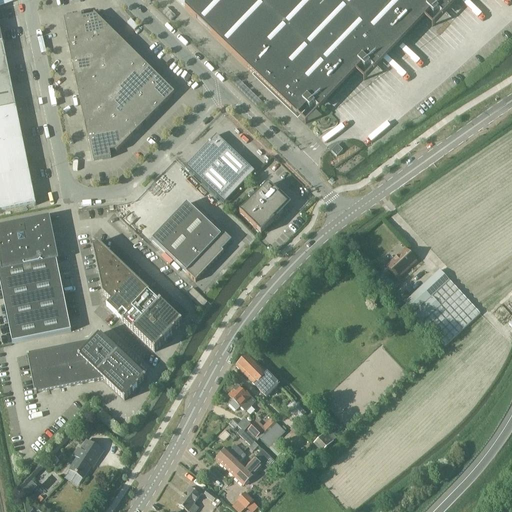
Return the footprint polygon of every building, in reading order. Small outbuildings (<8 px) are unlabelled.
[(176,0),(185,8),(185,9),(305,125),(355,73),(364,81),(424,19),(432,27),(458,0),(176,0)] [(88,137),(93,162),(111,159),(110,153),(116,151),(116,152),(116,153),(174,94),(94,15),(95,16),(82,19),(81,16),(64,20),(69,46),(68,46),(87,138),(88,137)] [(0,60),(0,77),(10,75),(6,59),(0,60)] [(0,77),(0,111),(16,108),(10,75),(0,77)] [(0,111),(0,127),(19,124),(16,108),(0,111)] [(0,127),(0,144),(23,140),(19,124),(0,127)] [(217,136),(186,168),(224,204),(255,172),(217,136)] [(0,144),(0,178),(29,172),(23,140),(0,144)] [(332,152),(337,157),(343,151),(338,146),(332,152)] [(29,172),(0,178),(0,211),(35,205),(35,206),(36,206),(29,172)] [(240,215),(262,236),(284,213),(283,212),(288,206),(285,203),(286,202),(269,186),(240,215)] [(188,204),(153,241),(196,282),(224,253),(223,252),(232,242),(224,235),(222,237),(188,204)] [(71,332),(49,222),(25,227),(24,224),(14,226),(14,229),(0,231),(0,282),(13,344),(71,332)] [(108,304),(106,306),(108,308),(119,319),(120,320),(120,319),(124,323),(125,325),(126,325),(134,333),(136,335),(153,351),(155,353),(156,352),(156,351),(162,345),(163,344),(174,332),(174,333),(175,331),(181,325),(183,324),(181,322),(162,304),(160,302),(98,243),(93,248),(103,294),(111,302),(108,305),(108,304)] [(386,267),(397,279),(416,262),(405,250),(386,267)] [(451,283),(443,275),(440,271),(402,305),(428,333),(442,347),(478,312),(465,299),(451,283)] [(34,393),(35,394),(37,394),(103,380),(123,399),(123,400),(124,401),(126,400),(125,400),(131,393),(132,394),(133,392),(137,387),(138,387),(139,386),(145,379),(145,380),(146,378),(145,377),(144,377),(101,336),(100,334),(99,335),(99,336),(92,343),(29,355),(27,355),(27,357),(35,393),(34,393)] [(254,386),(266,398),(279,386),(248,355),(236,367),(254,386)] [(240,408),(246,413),(251,408),(256,403),(243,390),(242,392),(240,390),(238,388),(229,397),(234,401),(230,405),(236,411),(240,408)] [(287,408),(298,419),(305,412),(294,401),(287,408)] [(239,424),(246,431),(251,426),(244,419),(239,424)] [(248,431),(247,432),(256,441),(257,441),(259,439),(260,439),(275,423),(271,419),(263,427),(258,421),(255,424),(248,431)] [(275,423),(260,439),(269,448),(285,433),(285,432),(287,430),(283,427),(281,429),(275,423)] [(285,433),(269,448),(285,464),(290,458),(283,451),(282,452),(274,444),(286,433),(285,433)] [(250,446),(254,442),(250,438),(249,438),(244,434),(241,437),(246,442),(250,446)] [(250,446),(250,447),(248,449),(253,453),(259,446),(254,442),(250,446)] [(93,469),(102,455),(95,450),(96,449),(93,448),(93,449),(85,444),(76,458),(74,457),(72,460),(73,461),(72,464),(70,463),(61,478),(81,491),(87,482),(86,481),(87,479),(91,482),(97,472),(93,469)] [(215,460),(226,471),(243,454),(234,446),(228,452),(226,449),(215,460)] [(244,467),(234,478),(243,486),(270,458),(262,450),(245,468),(244,467)] [(226,471),(234,478),(244,467),(240,463),(246,457),(243,454),(226,471)] [(27,485),(18,494),(25,500),(33,491),(27,485)] [(194,505),(201,496),(190,488),(177,505),(186,511),(196,511),(198,509),(194,505)] [(213,504),(212,505),(217,508),(220,503),(216,500),(217,498),(208,491),(203,496),(213,504)] [(243,496),(238,501),(246,510),(247,509),(249,511),(254,511),(258,509),(253,503),(254,502),(245,494),(243,496)]
